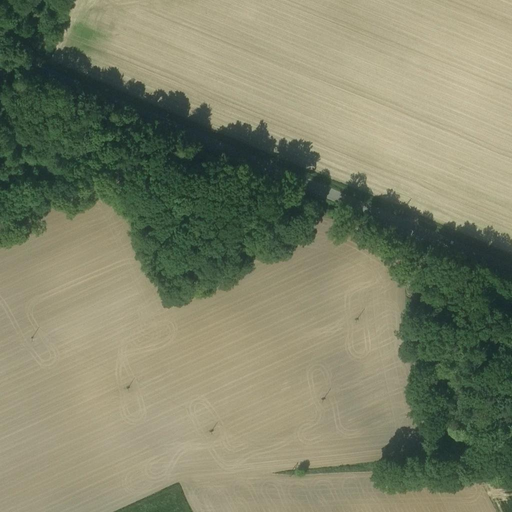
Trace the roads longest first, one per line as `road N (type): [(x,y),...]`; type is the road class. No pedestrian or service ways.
road 1 (tertiary): [(384,218),(0,57)]
road 2 (unclassified): [(384,218),(511,354)]
road 3 (tertiary): [(511,271),(384,218)]
